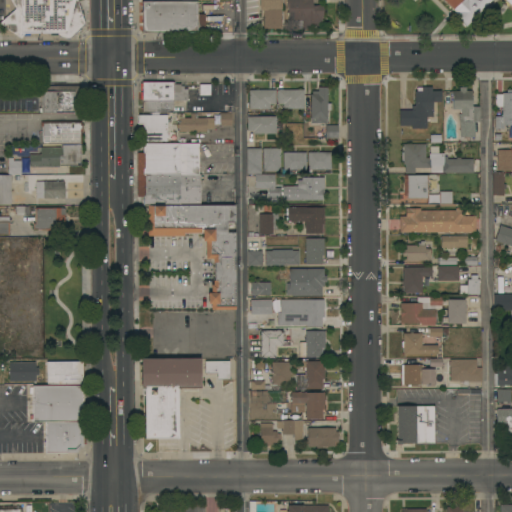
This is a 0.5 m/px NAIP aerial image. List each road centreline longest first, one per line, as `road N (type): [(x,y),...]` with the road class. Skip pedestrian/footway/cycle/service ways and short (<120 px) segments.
road 1 (residential): [(363,0),(367,511)]
road 2 (residential): [(0,58),(511,56)]
road 3 (tertiary): [(101,481),(511,478)]
road 4 (primary): [(99,58),(101,378)]
road 5 (primary): [(124,481),(122,182)]
road 6 (primary): [(122,182),(121,58)]
